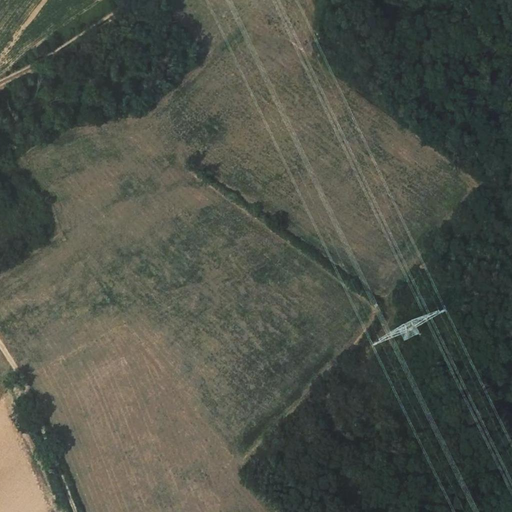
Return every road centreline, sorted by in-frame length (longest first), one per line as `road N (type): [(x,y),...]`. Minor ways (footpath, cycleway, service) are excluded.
road 1 (track): [(0,344),(74,511)]
road 2 (track): [(0,82),(133,0)]
